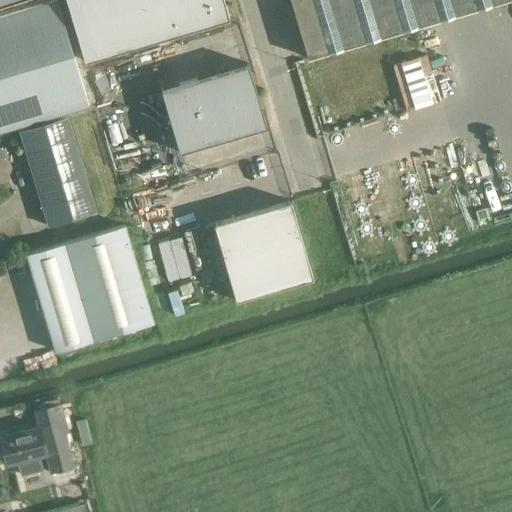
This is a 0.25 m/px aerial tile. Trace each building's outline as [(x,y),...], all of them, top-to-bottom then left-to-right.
[(51,0),(0,15),(0,132),(89,105),(57,0),(51,0)] [(66,0),(84,60),(229,17),(223,0),(66,0)] [(291,0),(308,55),(308,56),(308,57),(501,0),(291,0)] [(248,64),(161,90),(179,151),(266,125),(248,64)] [(19,130),(47,225),(97,210),(68,115),(19,130)] [(290,201),(213,223),(236,300),(312,277),(290,201)] [(124,224),(64,242),(26,253),(55,350),(153,321),(124,224)] [(153,239),(139,242),(149,279),(162,276),(153,239)] [(0,439),(6,463),(35,455),(45,453),(50,473),(75,467),(70,449),(74,448),(70,432),(69,432),(61,403),(33,410),(41,439),(32,442),(28,428),(0,435),(0,439)] [(85,418),(76,420),(82,446),(92,443),(85,418)] [(73,505),(74,511),(88,511),(85,502),(73,505)]
